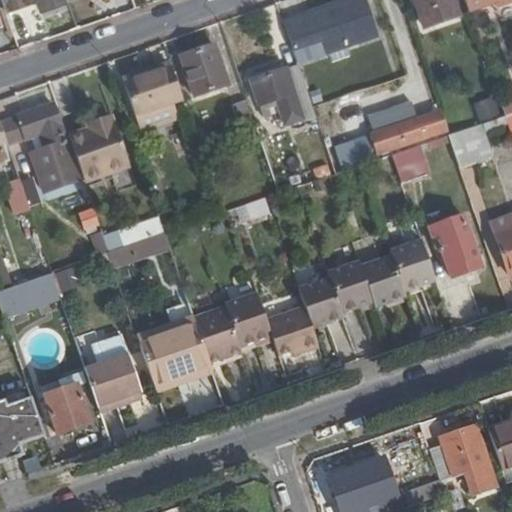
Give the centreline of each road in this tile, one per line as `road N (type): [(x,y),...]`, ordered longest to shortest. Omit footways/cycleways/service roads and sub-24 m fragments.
road 1 (tertiary): [(511,351),(272,435)]
road 2 (tertiary): [(272,435),(44,511)]
road 3 (residential): [(0,76),(221,0)]
